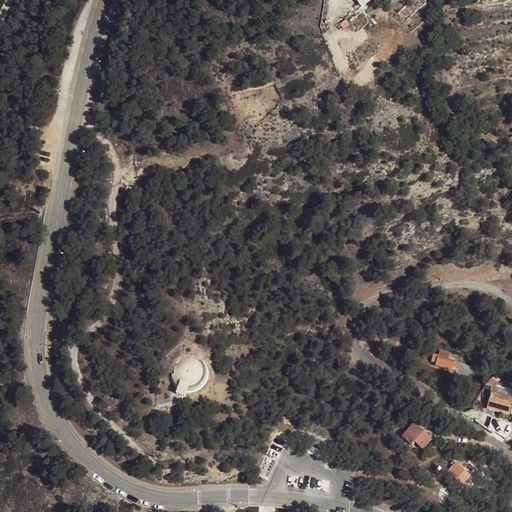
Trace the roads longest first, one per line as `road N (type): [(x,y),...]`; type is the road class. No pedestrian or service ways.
road 1 (tertiary): [(365,511),(274,494),(145,495),(80,453),(44,406),(36,310),(103,0)]
road 2 (unclassified): [(511,303),(475,286),(412,287),(369,302),(356,324),(363,357),(511,455)]
